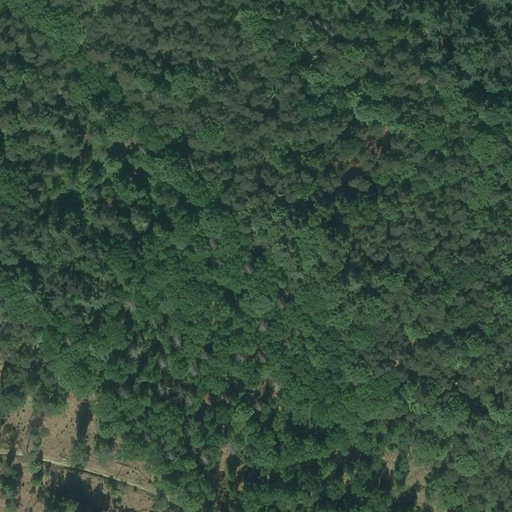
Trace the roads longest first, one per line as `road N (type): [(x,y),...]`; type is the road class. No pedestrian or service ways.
road 1 (track): [(0,451),(95,471),(200,511)]
road 2 (track): [(370,0),(511,151)]
